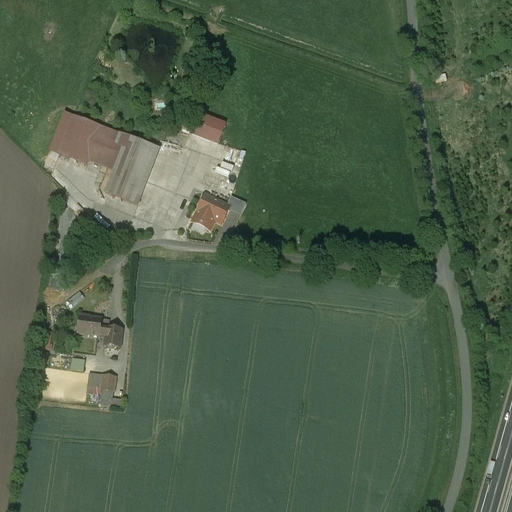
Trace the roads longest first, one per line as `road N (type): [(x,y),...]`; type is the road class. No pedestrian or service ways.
road 1 (unclassified): [(450,279),(159,242),(136,247),(65,298)]
road 2 (unclassified): [(410,0),(417,95),(450,279)]
road 3 (unclassified): [(450,279),(466,368),(466,423),(446,511)]
